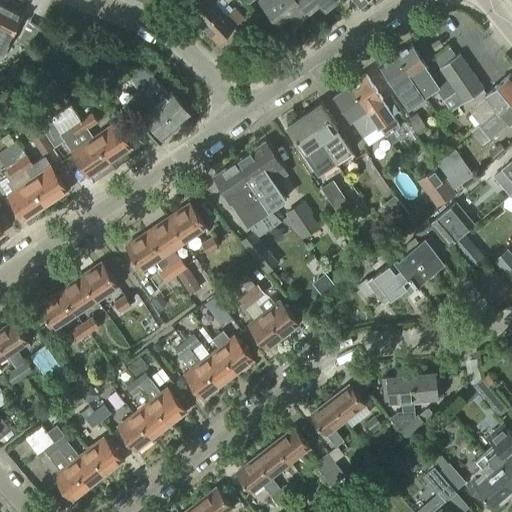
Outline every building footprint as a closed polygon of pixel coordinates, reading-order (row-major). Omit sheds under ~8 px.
[(204,27),(227,4),(223,0),(200,0),(189,11),(204,27)] [(298,20),(308,11),(298,0),(260,0),(280,23),(293,13),(298,20)] [(336,0),(298,0),(308,11),(320,2),(326,9),(336,0)] [(233,10),(227,4),(204,27),(219,42),(244,18),(234,8),(233,10)] [(11,39),(23,15),(4,5),(0,12),(0,50),(4,53),(11,39)] [(411,43),(396,53),(419,89),(424,96),(436,88),(443,100),(456,92),(441,69),(432,75),(428,68),(411,43)] [(451,46),(434,59),(440,67),(457,55),(451,46)] [(419,89),(396,53),(385,60),(379,64),(380,65),(396,89),(397,89),(408,107),(424,96),(419,89)] [(485,95),(482,90),(484,88),(460,54),(440,68),(441,69),(456,92),(443,100),(450,111),(464,102),(471,113),(480,124),(511,97),(511,73),(485,95)] [(99,71),(104,78),(111,73),(105,66),(99,71)] [(169,94),(146,67),(131,79),(142,92),(146,88),(178,127),(192,115),(172,91),(169,94)] [(366,74),(349,85),(377,127),(378,127),(383,134),(384,135),(399,125),(382,99),(366,74)] [(377,127),(349,85),(334,95),(351,120),(368,145),(383,134),(378,127),(377,127)] [(164,139),(178,127),(146,88),(142,92),(134,98),(147,113),(144,115),(164,139)] [(508,124),(511,120),(511,97),(480,124),(479,125),(490,138),(508,124)] [(334,162),(350,151),(320,104),(303,114),(334,162)] [(40,125),(42,128),(55,147),(64,141),(88,176),(110,161),(94,138),(94,139),(82,121),(77,125),(70,114),(75,111),(70,105),(40,125)] [(83,120),(89,128),(99,121),(94,113),(83,120)] [(318,172),(334,162),(303,114),(287,125),(318,172)] [(418,115),(408,121),(417,135),(427,129),(418,115)] [(110,161),(132,146),(117,123),(94,138),(110,161)] [(43,155),(55,147),(42,128),(30,136),(43,155)] [(27,156),(17,141),(8,147),(18,162),(46,204),(68,189),(52,166),(40,175),(33,165),(34,164),(28,155),(27,156)] [(270,209),(285,198),(269,175),(281,166),(278,160),(265,141),(263,142),(237,160),(270,209)] [(18,162),(8,147),(7,146),(0,150),(0,161),(6,170),(7,169),(13,178),(14,178),(21,188),(8,196),(24,219),(46,204),(18,162)] [(454,188),(473,175),(455,149),(436,162),(454,188)] [(270,209),(237,160),(213,176),(230,201),(231,200),(247,224),(254,219),(270,209)] [(436,207),(455,193),(436,167),(417,181),(436,207)] [(341,218),(353,210),(333,180),(321,188),(341,218)] [(403,229),(414,221),(395,195),(384,204),(403,229)] [(301,239),(319,227),(311,214),(313,213),(305,199),(285,213),(287,216),(281,220),(301,239)] [(191,203),(169,218),(185,241),(207,227),(191,203)] [(455,203),(433,221),(452,244),(474,225),(455,203)] [(415,220),(426,212),(421,205),(410,214),(415,220)] [(427,217),(419,223),(428,233),(435,227),(427,217)] [(169,218),(148,232),(177,275),(187,267),(181,258),(180,259),(173,249),(185,241),(169,218)] [(267,272),(278,262),(253,231),(241,241),(267,272)] [(148,232),(126,246),(142,270),(155,261),(162,271),(159,273),(165,282),(167,281),(177,275),(148,232)] [(208,253),(219,246),(212,235),(201,243),(208,253)] [(466,235),(454,245),(465,258),(475,271),(487,261),(477,248),(466,235)] [(445,264),(425,238),(400,258),(399,256),(369,279),(386,302),(399,293),(403,298),(421,285),(419,283),(445,264)] [(97,300),(119,285),(103,262),(82,277),(97,300)] [(493,307),(511,292),(491,266),(472,281),(493,307)] [(179,277),(184,285),(195,278),(189,270),(179,277)] [(76,314),(97,300),(82,277),(61,291),(76,314)] [(258,285),(249,292),(256,300),(265,313),(283,335),(299,322),(282,300),(276,304),(271,297),(268,298),(258,285)] [(54,329),(76,314),(61,291),(39,305),(54,329)] [(246,308),(256,300),(249,292),(239,300),(246,308)] [(121,312),(131,305),(124,294),(114,301),(121,312)] [(151,300),(157,309),(167,302),(161,294),(151,300)] [(221,324),(230,316),(215,297),(206,304),(221,324)] [(283,335),(265,313),(255,321),(249,326),(266,348),(283,335)] [(89,333),(98,326),(92,316),(82,323),(89,333)] [(22,377),(32,370),(18,348),(28,341),(15,321),(0,331),(0,343),(8,355),(7,355),(16,368),(22,377)] [(83,346),(92,340),(87,334),(89,333),(82,323),(71,330),(83,346)] [(231,340),(224,330),(212,339),(220,348),(219,349),(236,372),(254,358),(236,335),(231,340)] [(192,349),(201,342),(195,334),(186,341),(192,349)] [(220,385),(202,362),(192,349),(186,341),(175,349),(192,370),(185,375),(202,398),(220,385)] [(220,385),(236,372),(219,349),(202,362),(220,385)] [(137,375),(147,367),(139,358),(129,366),(137,375)] [(12,383),(22,377),(16,368),(6,374),(12,383)] [(162,393),(146,372),(135,380),(142,388),(152,401),(170,424),(187,410),(169,388),(162,393)] [(443,395),(441,372),(436,372),(412,374),(414,403),(428,402),(428,397),(443,395)] [(414,403),(412,374),(388,376),(383,377),(385,400),(390,400),(402,399),(403,411),(396,412),(390,418),(401,431),(408,439),(418,430),(410,421),(415,416),(414,403)] [(498,417),(507,409),(481,378),(472,386),(498,417)] [(133,395),(142,388),(135,380),(126,387),(133,395)] [(98,393),(91,384),(82,391),(89,400),(98,393)] [(346,418),(365,403),(351,384),(331,399),(346,418)] [(344,474),(354,467),(337,445),(344,440),(334,427),(346,418),(331,399),(311,414),(336,446),(327,452),(344,474)] [(153,437),(170,424),(152,401),(135,414),(153,437)] [(101,420),(111,412),(104,403),(94,411),(101,420)] [(101,420),(94,411),(90,406),(85,410),(89,415),(85,418),(92,427),(101,420)] [(436,415),(429,409),(427,410),(426,409),(419,415),(418,414),(415,416),(410,421),(418,430),(436,415)] [(135,450),(153,437),(135,414),(118,428),(135,450)] [(373,432),(382,424),(375,416),(366,423),(373,432)] [(0,440),(2,444),(13,436),(9,431),(10,430),(0,417),(0,440)] [(511,434),(503,425),(488,438),(494,444),(484,454),(489,461),(511,487),(511,434)] [(291,461),(310,446),(296,427),(276,442),(291,461)] [(80,457),(71,444),(64,435),(55,443),(61,451),(71,464),(88,487),(105,473),(88,451),(80,457)] [(105,473),(123,460),(105,437),(88,451),(105,473)] [(271,476),(291,461),(276,442),(256,457),(271,476)] [(72,500),(88,487),(71,464),(61,451),(55,443),(45,450),(61,472),(54,477),(72,500)] [(331,485),(345,475),(344,475),(344,474),(327,452),(314,463),(331,485)] [(411,461),(431,485),(433,483),(445,498),(455,490),(422,452),(411,461)] [(496,506),(511,491),(511,487),(489,461),(484,454),(475,461),(481,468),(470,477),(472,478),(467,483),(479,497),(484,493),(496,506)] [(256,457),(237,472),(252,491),(263,483),(273,495),(271,497),(278,506),(288,498),(281,489),(271,476),(256,457)] [(456,490),(466,482),(449,462),(439,470),(456,490)] [(291,481),(281,489),(288,498),(298,490),(291,481)] [(205,511),(225,511),(233,506),(218,487),(198,502),(205,511)] [(445,505),(437,495),(416,511),(455,511),(448,503),(445,505)] [(205,511),(198,502),(185,511),(205,511)]
